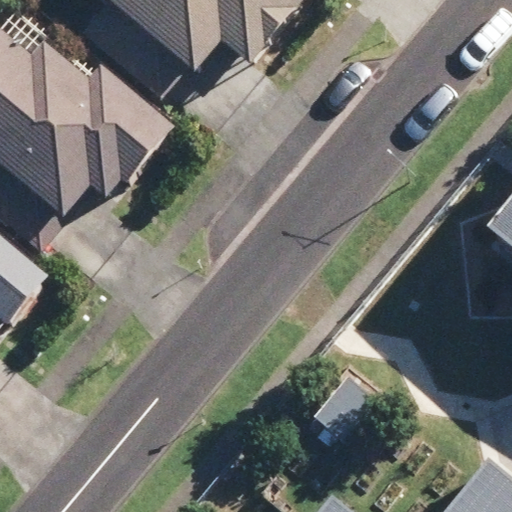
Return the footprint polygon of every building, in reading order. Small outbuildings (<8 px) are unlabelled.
[(274,67),(330,0),(116,0),(90,31),(181,106),(213,68),(221,75),(246,44),(274,67)] [(123,68),(113,80),(25,10),(0,37),(0,204),(56,256),(83,221),(102,237),(118,217),(103,205),(115,189),(136,206),(198,128),(123,68)] [(511,204),(494,227),(511,241),(511,204)] [(33,328),(74,280),(0,216),(0,345),(22,319),(33,328)] [(511,511),(511,478),(492,462),(454,511),(354,511),(339,502),(330,511),(511,511)]
